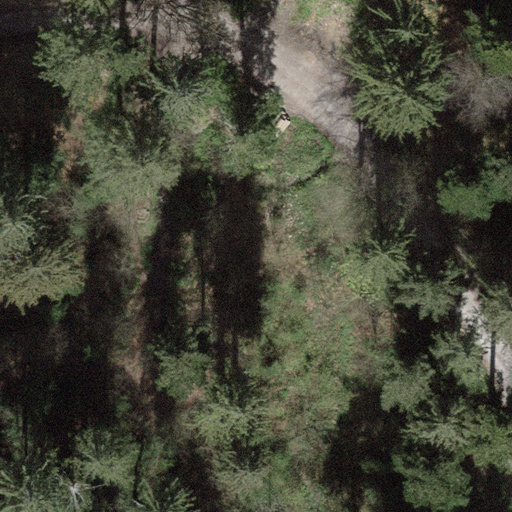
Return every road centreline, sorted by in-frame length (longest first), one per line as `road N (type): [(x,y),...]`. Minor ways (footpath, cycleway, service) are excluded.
road 1 (track): [(511,378),(354,151),(247,43)]
road 2 (track): [(511,134),(388,125),(247,43)]
road 3 (track): [(247,43),(162,5),(0,7)]
